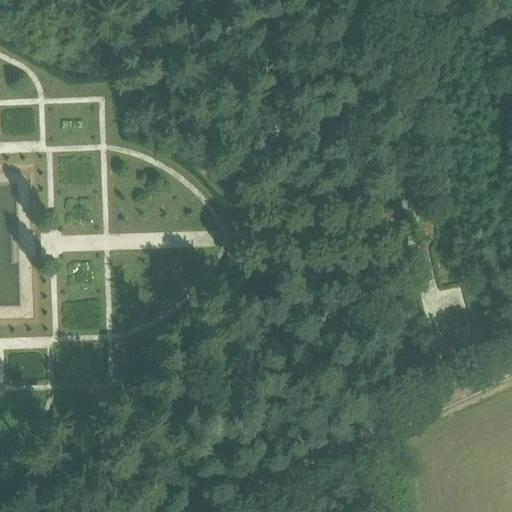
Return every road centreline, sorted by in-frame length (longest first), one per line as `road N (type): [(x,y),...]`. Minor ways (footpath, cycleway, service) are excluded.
road 1 (track): [(404,0),(406,238),(429,288),(453,393)]
road 2 (track): [(406,238),(43,246)]
road 3 (unclassified): [(190,511),(511,363)]
